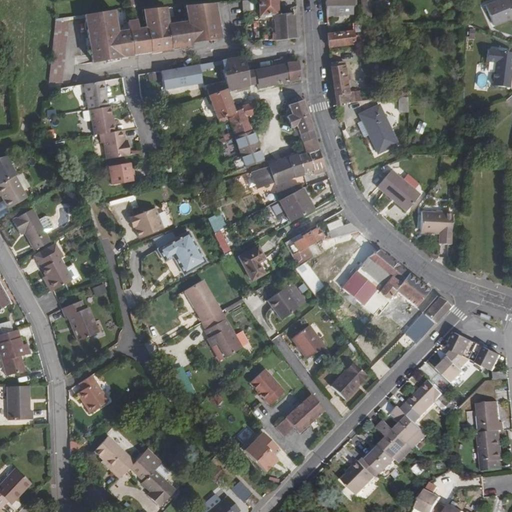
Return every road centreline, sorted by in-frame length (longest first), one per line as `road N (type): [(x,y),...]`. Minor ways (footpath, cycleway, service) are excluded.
road 1 (tertiary): [(475,293),(429,272),(350,197),(319,107),(310,0)]
road 2 (residential): [(266,511),(475,293)]
road 3 (residential): [(0,248),(40,321),(57,379),(63,511)]
